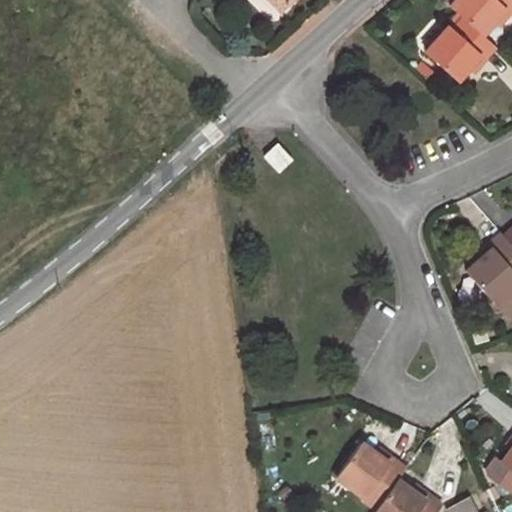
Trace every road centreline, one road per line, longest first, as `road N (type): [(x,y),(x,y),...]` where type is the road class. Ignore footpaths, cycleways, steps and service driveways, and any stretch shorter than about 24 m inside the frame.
road 1 (unclassified): [(0,312),(257,95)]
road 2 (residential): [(391,214),(274,80)]
road 3 (residential): [(425,310),(382,383),(429,405),(459,383)]
road 4 (residential): [(158,0),(257,95)]
road 5 (residential): [(511,153),(391,214)]
